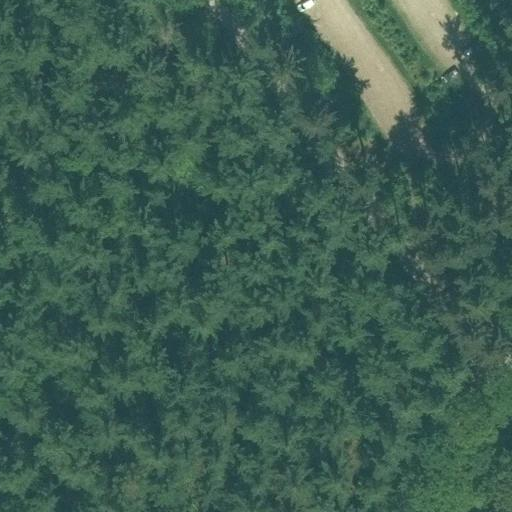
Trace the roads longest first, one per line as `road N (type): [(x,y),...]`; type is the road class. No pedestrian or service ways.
road 1 (unclassified): [(494,375),(215,0)]
road 2 (track): [(224,11),(0,224)]
road 3 (tertiary): [(403,511),(494,375)]
